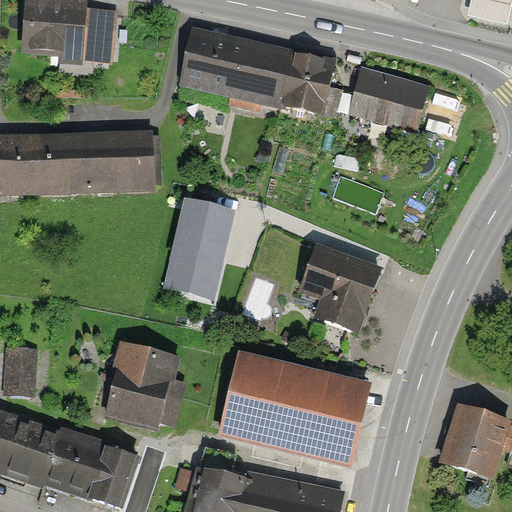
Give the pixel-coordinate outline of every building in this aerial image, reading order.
[(511,5),(511,0),(472,0),(469,16),(508,24),(511,5)] [(84,10),(26,5),(21,61),(79,66),(84,10)] [(264,48),(194,32),(180,91),(251,108),(264,48)] [(335,65),(264,48),(251,108),(321,124),(335,65)] [(430,88),(361,71),(342,146),(374,154),(380,127),(418,136),(430,88)] [(150,135),(3,141),(5,192),(152,186),(150,135)] [(234,210),(189,199),(169,287),(214,297),(234,210)] [(383,267),(315,246),(300,298),(319,303),(312,325),(361,340),(383,267)] [(179,360),(117,346),(99,421),(171,438),(183,388),(173,385),(179,360)] [(41,348),(41,393),(50,393),(49,348),(41,348)] [(39,351),(7,351),(6,397),(38,397),(39,351)] [(348,473),(368,387),(239,356),(218,442),(348,473)] [(511,425),(457,407),(438,465),(492,483),(502,452),(511,455),(511,425)] [(0,475),(4,477),(21,421),(0,414),(0,475)] [(4,477),(62,494),(79,439),(21,421),(4,477)] [(62,494),(119,511),(120,511),(138,457),(79,439),(62,494)] [(247,481),(198,471),(189,511),(340,511),(344,493),(248,474),(247,481)]
